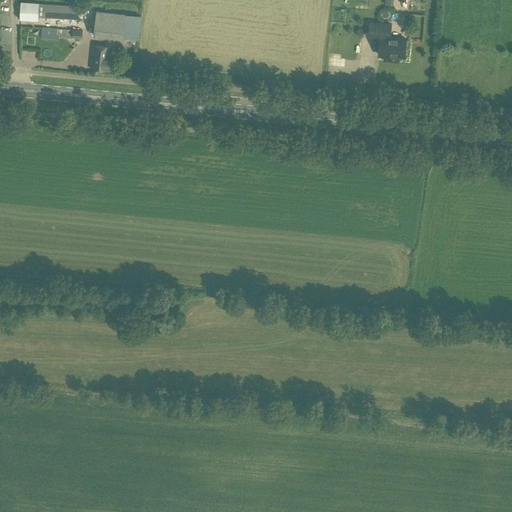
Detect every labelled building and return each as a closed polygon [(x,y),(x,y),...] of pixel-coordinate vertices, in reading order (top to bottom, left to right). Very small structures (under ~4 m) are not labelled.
[(21,1),(20,18),(38,19),(39,2),(21,1)] [(44,3),(43,17),(78,19),(79,5),(44,3)] [(269,37),(270,25),(243,23),(243,15),(170,9),(168,29),(269,37)] [(96,10),(94,35),(124,38),(124,37),(138,38),(141,15),(96,10)] [(277,17),(274,42),(352,50),(355,27),(303,22),(303,28),(293,27),(293,19),(277,17)] [(370,22),(369,35),(380,36),(378,53),(404,56),(406,38),(383,36),(384,23),(370,22)] [(42,28),(41,39),(58,40),(58,38),(72,39),(72,30),(42,28)] [(73,28),(73,37),(83,38),(84,29),(73,28)] [(93,44),(90,68),(108,70),(113,70),(114,56),(111,56),(112,46),(93,44)]
